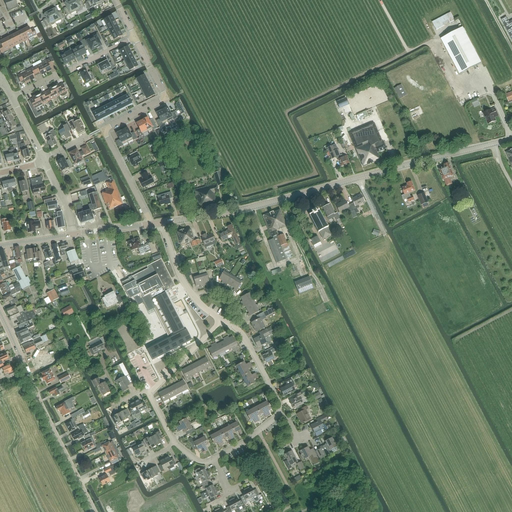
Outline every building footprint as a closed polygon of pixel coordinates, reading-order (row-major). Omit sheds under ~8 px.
[(76,11),(69,0),(67,0),(65,1),(66,2),(64,3),(67,8),(64,10),(67,16),(76,11)] [(69,0),(76,11),(85,7),(82,1),(78,2),(77,0),(69,0)] [(98,4),(96,0),(89,0),(90,1),(86,3),(89,9),(98,4)] [(6,4),(7,9),(8,11),(18,8),(16,1),(6,4)] [(54,8),(49,11),(55,23),(64,18),(61,12),(58,13),(55,9),(54,9),(54,8)] [(55,23),(49,11),(45,13),(45,14),(44,14),(46,19),(43,21),(46,27),(55,23)] [(451,13),(432,23),(436,31),(455,21),(451,13)] [(104,20),(106,25),(114,21),(112,16),(104,20)] [(501,20),(511,40),(511,20),(509,22),(506,17),(501,20)] [(106,25),(109,30),(117,26),(114,21),(106,25)] [(109,30),(111,35),(119,30),(117,26),(109,30)] [(29,27),(24,30),(28,39),(36,35),(33,29),(30,31),(29,27)] [(441,39),(459,75),(481,63),(463,28),(441,39)] [(24,41),(28,39),(24,30),(21,31),(20,30),(18,31),(24,41)] [(119,30),(111,35),(114,40),(122,35),(119,30)] [(19,44),(24,41),(18,31),(16,32),(17,33),(14,35),(19,44)] [(98,32),(90,36),(96,48),(101,45),(98,40),(101,38),(98,32)] [(14,46),(19,44),(14,35),(11,36),(10,35),(9,36),(14,46)] [(7,38),(4,40),(9,49),(14,46),(9,36),(7,37),(7,38)] [(90,36),(83,40),(86,46),(88,45),(91,51),(96,48),(90,36)] [(0,42),(2,45),(0,46),(0,50),(1,53),(9,49),(4,40),(0,41),(0,42)] [(82,45),(77,48),(81,56),(86,53),(83,47),(86,46),(83,40),(80,42),(82,45)] [(120,52),(122,56),(130,52),(128,47),(123,49),(122,47),(114,51),(116,54),(120,52)] [(81,56),(77,48),(72,50),(76,58),(81,56)] [(71,51),(66,54),(70,62),(75,59),(71,51)] [(122,61),(122,62),(133,56),(130,52),(122,56),(120,57),(121,59),(123,58),(124,60),(122,61)] [(70,62),(66,54),(61,56),(65,64),(70,62)] [(122,62),(125,66),(135,61),(133,56),(122,62)] [(50,60),(42,64),(46,73),(51,70),(50,67),(53,65),(51,63),(54,61),(52,57),(49,58),(50,60)] [(104,62),(98,65),(101,72),(107,69),(108,71),(114,68),(111,62),(109,64),(107,61),(104,62)] [(135,61),(125,66),(125,67),(127,65),(130,70),(138,66),(135,61)] [(42,64),(33,68),(36,74),(40,72),(41,75),(46,73),(42,64)] [(33,68),(25,72),(30,81),(35,78),(33,75),(36,74),(33,68)] [(119,75),(116,69),(113,71),(114,73),(108,76),(110,80),(116,77),(119,75)] [(25,83),(30,81),(25,72),(17,76),(20,82),(23,80),(25,83)] [(84,72),(80,75),(85,84),(91,81),(90,79),(93,77),(90,72),(88,73),(87,72),(84,73),(84,72)] [(144,75),(136,79),(139,84),(147,80),(144,75)] [(147,80),(139,84),(141,89),(149,85),(147,80)] [(54,85),(53,86),(58,96),(60,95),(61,96),(61,97),(62,97),(63,96),(65,96),(66,95),(66,94),(67,93),(66,92),(62,84),(59,86),(59,85),(58,85),(57,84),(56,84),(55,84),(55,85),(54,85)] [(149,85),(141,89),(144,94),(152,90),(149,85)] [(402,85),(396,88),(394,89),(400,99),(408,95),(402,85)] [(50,100),(58,96),(53,86),(52,86),(50,87),(49,88),(50,89),(49,90),(49,91),(46,92),(49,98),(50,100)] [(152,90),(144,94),(146,99),(154,95),(152,90)] [(38,93),(37,94),(42,104),(50,100),(49,98),(46,92),(43,94),(42,93),(41,93),(41,92),(39,93),(38,93)] [(34,109),(42,104),(37,94),(35,95),(34,95),(33,96),(33,97),(32,98),(33,99),(30,100),(34,109)] [(127,95),(121,98),(126,107),(132,104),(127,95)] [(121,98),(116,101),(120,110),(126,107),(121,98)] [(348,104),(346,98),(337,102),(339,108),(348,104)] [(116,101),(110,104),(114,112),(120,110),(116,101)] [(110,104),(104,107),(109,115),(114,112),(110,104)] [(104,107),(98,110),(103,118),(109,115),(104,107)] [(167,108),(162,110),(168,122),(173,119),(173,120),(177,118),(174,112),(170,113),(167,108)] [(495,121),(494,118),(498,116),(495,109),(491,111),(491,110),(483,113),(488,124),(495,121)] [(3,110),(0,111),(0,116),(3,123),(12,119),(10,115),(11,115),(9,112),(8,112),(8,111),(5,113),(4,111),(3,110)] [(103,118),(98,110),(93,113),(97,121),(103,118)] [(162,110),(157,113),(160,119),(156,121),(159,127),(163,125),(163,124),(168,122),(162,110)] [(424,129),(429,138),(445,131),(451,144),(464,138),(464,136),(468,134),(457,113),(424,129)] [(147,118),(142,120),(148,132),(153,129),(153,130),(157,128),(153,119),(149,121),(147,118)] [(12,119),(3,123),(6,128),(5,128),(6,131),(7,134),(15,130),(14,127),(16,126),(15,125),(16,125),(14,122),(12,119)] [(74,120),(68,123),(72,131),(76,129),(78,133),(84,130),(82,126),(83,126),(80,120),(75,123),(74,120)] [(148,132),(142,120),(137,123),(140,129),(136,131),(139,137),(143,135),(143,134),(148,132)] [(68,131),(71,129),(67,123),(64,124),(64,126),(62,127),(63,129),(58,131),(61,137),(64,136),(66,139),(71,137),(68,131)] [(359,130),(349,134),(354,145),(360,161),(363,166),(368,164),(371,163),(376,161),(375,160),(379,159),(377,152),(373,143),(380,140),(381,143),(382,142),(374,123),(359,129),(359,130)] [(127,128),(122,131),(128,142),(133,139),(133,141),(137,138),(134,132),(130,134),(127,128)] [(51,136),(45,139),(50,148),(51,147),(51,148),(53,147),(54,146),(57,144),(53,138),(56,136),(53,130),(49,132),(51,136)] [(128,142),(122,131),(117,134),(120,139),(116,141),(119,148),(123,146),(123,145),(128,142)] [(185,138),(188,146),(200,140),(196,133),(185,138)] [(380,140),(373,143),(377,152),(379,151),(379,152),(381,151),(381,150),(386,148),(383,141),(382,142),(381,143),(380,140)] [(21,146),(21,147),(24,159),(25,158),(25,159),(26,160),(28,159),(29,158),(28,158),(30,157),(28,149),(26,150),(25,143),(20,144),(21,146)] [(335,145),(328,148),(327,148),(331,159),(337,157),(340,166),(349,163),(347,156),(343,158),(341,155),(340,155),(335,145)] [(82,151),(78,153),(76,150),(70,154),(75,164),(82,160),(80,157),(85,155),(90,153),(86,146),(81,149),(82,151)] [(12,147),(10,148),(11,150),(13,161),(14,161),(16,162),(18,161),(19,160),(18,153),(15,153),(14,147),(12,147)] [(131,158),(129,159),(130,161),(129,162),(132,166),(133,165),(134,167),(138,165),(137,163),(142,161),(138,154),(136,152),(129,155),(131,158)] [(58,165),(58,166),(59,167),(60,168),(62,171),(63,170),(64,170),(66,169),(67,168),(68,168),(69,169),(72,168),(69,161),(66,162),(63,158),(57,162),(58,165)] [(450,180),(454,179),(453,176),(454,176),(449,163),(444,165),(445,166),(438,169),(443,180),(444,180),(446,186),(452,184),(450,180)] [(143,179),(139,181),(143,188),(154,182),(150,175),(149,176),(147,172),(140,175),(143,179)] [(214,193),(218,192),(217,186),(224,184),(220,172),(219,172),(214,174),(217,184),(194,190),(199,209),(212,206),(212,204),(216,203),(214,193)] [(41,179),(41,177),(30,180),(34,195),(41,194),(45,193),(43,184),(42,184),(42,181),(43,181),(42,179),(41,179)] [(81,181),(83,186),(91,183),(89,178),(81,181)] [(105,192),(101,194),(106,205),(107,205),(108,208),(109,210),(112,208),(122,204),(120,198),(113,180),(110,181),(107,183),(106,183),(108,189),(105,190),(105,192)] [(3,189),(8,188),(8,192),(10,191),(8,181),(2,182),(3,189)] [(25,191),(28,191),(25,181),(19,182),(22,196),(26,195),(25,191)] [(402,196),(404,200),(408,199),(409,202),(414,200),(413,196),(409,198),(408,194),(415,191),(412,182),(407,184),(408,186),(402,188),(405,195),(402,196)] [(90,194),(88,195),(91,204),(89,204),(91,210),(93,210),(93,211),(101,209),(96,193),(93,193),(92,191),(89,192),(90,194)] [(424,191),(418,194),(420,201),(422,205),(429,203),(424,191)] [(169,199),(172,198),(171,192),(157,196),(160,205),(167,203),(167,204),(170,203),(169,199)] [(351,200),(353,203),(351,205),(353,210),(355,214),(359,212),(357,209),(359,207),(358,205),(364,202),(361,195),(351,200)] [(80,198),(72,201),(77,218),(79,217),(81,224),(93,220),(90,211),(84,213),(83,211),(82,211),(81,206),(82,206),(80,198)] [(345,201),(336,206),(339,212),(347,209),(348,212),(349,213),(352,219),(357,217),(355,214),(353,210),(351,205),(348,206),(345,201)] [(329,204),(323,208),(327,217),(328,220),(334,217),(333,215),(334,215),(333,214),(334,213),(329,204)] [(59,207),(49,209),(50,215),(55,214),(58,214),(58,216),(59,218),(56,218),(57,225),(58,225),(59,228),(64,227),(64,223),(64,221),(63,221),(62,213),(60,214),(59,207)] [(276,230),(281,228),(285,227),(283,223),(284,223),(280,210),(263,216),(271,238),(272,237),(273,239),(268,241),(276,264),(286,260),(281,246),(287,244),(283,234),(279,236),(276,230)] [(328,228),(318,210),(315,212),(314,210),(311,212),(312,213),(309,215),(318,233),(319,232),(323,239),(330,235),(327,228),(328,228)] [(47,215),(44,215),(44,219),(46,219),(47,230),(54,229),(53,221),(49,222),(49,219),(47,219),(47,215)] [(1,220),(2,227),(3,227),(4,232),(7,231),(7,232),(10,231),(11,230),(9,222),(6,222),(6,219),(1,220)] [(35,229),(40,228),(39,222),(34,222),(26,223),(28,233),(29,232),(31,233),(33,233),(33,232),(35,232),(35,229)] [(228,230),(218,235),(222,241),(231,237),(232,239),(235,245),(240,243),(237,237),(231,225),(226,227),(228,230)] [(180,245),(187,243),(189,249),(185,251),(186,253),(182,254),(185,262),(194,259),(206,256),(201,244),(199,239),(193,241),(190,229),(186,230),(186,229),(176,231),(180,245)] [(203,238),(202,238),(205,245),(206,248),(216,243),(215,241),(212,234),(207,236),(206,234),(205,234),(204,234),(203,234),(202,235),(202,236),(203,238)] [(311,240),(314,245),(320,242),(317,237),(311,240)] [(131,241),(127,242),(130,251),(137,248),(139,254),(140,255),(151,251),(150,250),(148,244),(140,247),(138,239),(133,240),(131,241)] [(65,255),(63,249),(68,248),(66,243),(58,245),(62,256),(65,255)] [(56,244),(51,245),(54,255),(56,254),(56,257),(59,256),(56,244)] [(43,248),(42,248),(44,255),(45,256),(45,259),(48,258),(52,257),(48,246),(45,247),(45,246),(43,247),(43,248)] [(37,248),(32,249),(33,259),(34,264),(38,263),(38,261),(41,260),(40,251),(38,251),(37,248)] [(28,260),(33,259),(32,249),(26,250),(27,254),(24,255),(25,260),(28,260)] [(0,257),(0,258),(2,262),(1,262),(2,266),(3,267),(5,268),(9,267),(3,250),(0,251),(0,257)] [(66,253),(70,263),(78,260),(74,250),(66,253)] [(211,263),(214,269),(225,264),(222,258),(211,263)] [(124,281),(121,282),(124,289),(126,292),(125,292),(125,294),(127,293),(128,296),(129,298),(129,299),(132,303),(134,302),(135,301),(136,304),(137,306),(143,303),(148,312),(154,309),(155,311),(169,338),(147,350),(152,360),(177,348),(192,340),(179,316),(172,302),(171,300),(167,292),(166,292),(166,291),(170,288),(175,286),(169,276),(161,259),(148,266),(149,268),(148,269),(132,277),(129,278),(124,281)] [(20,266),(19,266),(12,270),(15,276),(16,278),(20,286),(22,289),(30,285),(26,278),(20,266)] [(68,269),(69,273),(72,272),(75,280),(84,277),(81,268),(77,270),(75,266),(68,269)] [(224,271),(219,279),(222,281),(221,283),(224,285),(230,274),(224,271)] [(206,273),(200,275),(203,286),(206,285),(205,283),(209,282),(206,273)] [(227,284),(231,286),(236,278),(230,274),(224,285),(226,286),(227,284)] [(203,286),(200,275),(193,277),(196,286),(200,285),(200,287),(203,286)] [(294,283),(299,295),(314,289),(309,277),(294,283)] [(236,278),(231,286),(234,288),(233,290),(236,292),(242,281),(236,278)] [(10,291),(8,287),(9,287),(8,286),(6,282),(0,285),(0,289),(2,295),(10,291)] [(69,293),(67,288),(64,289),(63,286),(58,288),(59,291),(60,291),(61,296),(69,293)] [(5,295),(2,297),(3,299),(3,300),(4,302),(5,303),(8,301),(9,302),(13,299),(12,296),(21,291),(19,287),(15,289),(10,291),(10,293),(5,295)] [(51,302),(52,302),(55,300),(51,291),(47,293),(48,297),(51,302)] [(119,304),(124,301),(120,294),(115,296),(113,291),(104,296),(104,297),(101,299),(106,308),(118,302),(119,304)] [(241,302),(242,305),(253,299),(249,293),(241,297),(242,301),(241,302)] [(245,306),(247,310),(256,305),(253,299),(242,305),(243,307),(245,306)] [(15,305),(5,309),(9,317),(9,319),(9,320),(11,321),(16,318),(18,321),(20,325),(31,320),(36,317),(34,313),(33,310),(32,311),(31,308),(23,311),(21,306),(16,308),(15,305)] [(256,305),(247,310),(249,313),(247,314),(248,317),(259,311),(256,305)] [(73,312),(70,306),(61,311),(64,317),(73,312)] [(275,313),(272,308),(263,313),(266,317),(275,313)] [(261,321),(265,319),(266,318),(266,317),(263,313),(257,316),(258,319),(251,323),(257,333),(266,329),(261,321)] [(20,332),(16,334),(21,344),(32,339),(31,338),(30,335),(31,335),(30,332),(29,333),(27,329),(33,326),(31,320),(20,325),(17,326),(20,332)] [(259,333),(260,336),(253,339),(257,347),(266,343),(264,338),(273,333),(270,328),(266,330),(266,329),(259,333)] [(228,336),(226,338),(231,348),(237,345),(233,336),(229,338),(228,336)] [(29,342),(23,345),(26,353),(35,349),(33,343),(34,343),(36,347),(43,344),(40,337),(33,340),(33,342),(29,343),(29,342)] [(91,349),(90,350),(93,355),(98,352),(98,351),(104,348),(102,344),(105,343),(102,337),(99,339),(100,340),(90,346),(91,349)] [(224,341),(220,343),(225,351),(231,348),(226,338),(223,339),(224,341)] [(216,343),(213,344),(219,355),(225,351),(220,343),(217,345),(216,343)] [(219,355),(213,344),(211,345),(212,347),(208,349),(212,358),(219,355)] [(262,356),(266,363),(274,359),(269,349),(264,352),(265,354),(262,356)] [(0,367),(3,366),(2,362),(3,361),(8,359),(7,356),(8,356),(6,353),(6,354),(5,353),(0,355),(0,367)] [(39,355),(40,357),(33,359),(34,361),(32,362),(34,366),(33,366),(35,370),(35,369),(36,370),(44,366),(44,368),(52,364),(50,359),(48,360),(45,353),(39,355)] [(206,358),(200,361),(204,369),(210,366),(206,358)] [(200,361),(194,364),(198,373),(204,369),(200,361)] [(236,366),(239,371),(251,365),(249,362),(245,365),(244,362),(236,366)] [(194,364),(188,367),(192,376),(198,373),(194,364)] [(0,372),(3,371),(5,374),(8,372),(9,375),(13,373),(9,365),(0,369),(0,372)] [(239,371),(242,376),(249,372),(248,369),(252,367),(251,365),(239,371)] [(192,376),(188,367),(181,370),(186,379),(192,376)] [(41,377),(40,378),(41,380),(42,380),(43,381),(44,380),(47,384),(53,381),(55,380),(50,369),(42,373),(43,375),(40,377),(41,377)] [(242,376),(245,382),(256,375),(255,373),(251,375),(249,372),(242,376)] [(69,378),(67,373),(58,378),(60,383),(69,378)] [(256,375),(245,382),(247,387),(255,383),(253,380),(258,378),(256,375)] [(116,381),(118,384),(119,384),(123,392),(128,389),(127,386),(130,385),(125,376),(116,381)] [(92,381),(95,387),(98,386),(103,395),(110,392),(105,382),(101,384),(98,378),(92,381)] [(287,385),(280,389),(284,396),(294,391),(292,385),(294,384),(291,379),(285,382),(287,385)] [(177,384),(182,392),(188,389),(183,381),(177,384)] [(171,387),(175,396),(182,392),(177,384),(171,387)] [(63,390),(62,387),(57,389),(56,387),(48,391),(50,395),(52,394),(53,396),(54,395),(55,396),(59,394),(58,392),(63,390)] [(165,390),(169,399),(175,396),(171,387),(165,390)] [(159,393),(162,400),(163,402),(169,399),(165,390),(159,393)] [(297,397),(289,401),(293,408),(303,403),(300,399),(303,397),(300,392),(295,394),(297,397)] [(320,392),(313,396),(316,400),(322,397),(320,392)] [(71,402),(69,399),(64,402),(64,403),(56,407),(57,407),(56,409),(57,411),(58,411),(59,411),(60,411),(63,416),(70,413),(68,410),(74,407),(71,402)] [(139,400),(134,402),(139,411),(140,413),(147,409),(146,407),(143,401),(141,403),(139,400)] [(131,408),(129,409),(132,415),(132,416),(136,415),(140,413),(139,411),(134,402),(130,405),(131,408)] [(267,402),(261,404),(267,416),(270,415),(267,411),(270,409),(267,402)] [(261,404),(256,407),(260,415),(263,413),(265,417),(267,416),(261,404)] [(299,417),(298,418),(301,424),(310,419),(308,415),(305,410),(308,409),(306,406),(301,409),(302,411),(297,414),(299,417)] [(256,407),(250,410),(257,422),(259,421),(257,416),(260,415),(256,407)] [(121,410),(118,411),(123,421),(128,418),(127,417),(130,415),(127,409),(122,412),(121,410)] [(257,422),(250,410),(245,413),(249,420),(252,419),(254,423),(257,422)] [(81,414),(84,420),(91,416),(88,411),(81,414)] [(118,424),(123,421),(118,411),(115,413),(116,415),(111,417),(114,424),(117,422),(118,424)] [(317,422),(311,425),(315,433),(316,436),(322,433),(321,433),(325,431),(326,430),(326,429),(326,428),(326,427),(324,423),(321,424),(320,422),(327,419),(324,415),(316,420),(317,422)] [(71,421),(65,424),(69,432),(76,428),(77,426),(74,422),(77,421),(75,417),(72,419),(70,420),(71,421)] [(175,428),(177,430),(189,424),(186,418),(178,422),(180,425),(175,428)] [(236,423),(231,425),(235,433),(238,431),(240,435),(242,434),(236,423)] [(189,424),(177,430),(178,432),(183,430),(184,433),(186,432),(187,435),(195,431),(193,428),(191,429),(189,424)] [(231,425),(226,428),(232,440),(234,439),(232,434),(235,433),(231,425)] [(83,438),(83,437),(84,436),(83,434),(88,432),(87,431),(85,427),(82,428),(79,429),(80,431),(71,435),(74,440),(77,438),(78,440),(83,438)] [(226,428),(220,431),(224,438),(227,437),(229,441),(232,440),(226,428)] [(220,431),(215,433),(221,445),(224,444),(221,440),(224,438),(220,431)] [(152,437),(157,446),(162,443),(160,439),(162,438),(159,432),(156,433),(157,434),(152,437)] [(221,445),(215,433),(210,436),(214,444),(217,442),(219,446),(221,445)] [(147,438),(144,439),(147,445),(148,446),(150,445),(152,448),(157,446),(152,437),(151,434),(146,437),(147,438)] [(199,440),(205,452),(207,450),(205,446),(208,444),(204,437),(199,440)] [(318,448),(319,449),(315,451),(319,459),(329,454),(328,451),(336,446),(332,438),(325,441),(326,444),(318,448)] [(91,448),(95,446),(95,445),(93,442),(91,443),(90,439),(81,443),(81,444),(82,446),(83,446),(85,451),(88,450),(91,449),(91,448)] [(193,441),(190,443),(194,450),(197,449),(197,450),(200,448),(203,453),(205,452),(199,440),(193,442),(193,441)] [(141,454),(146,451),(144,448),(147,447),(143,441),(141,443),(141,444),(137,446),(141,454)] [(102,446),(105,453),(105,454),(117,449),(116,447),(115,447),(112,442),(109,443),(109,442),(107,443),(104,445),(102,446)] [(131,447),(126,450),(129,456),(134,454),(136,456),(141,454),(137,446),(132,449),(131,447)] [(305,448),(300,451),(302,455),(300,455),(303,459),(305,458),(308,457),(309,456),(310,459),(312,458),(315,464),(319,462),(312,449),(310,451),(308,447),(305,449),(305,448)] [(105,454),(106,456),(107,456),(110,462),(111,461),(113,464),(118,461),(118,460),(121,458),(117,450),(117,449),(105,454)] [(287,461),(284,462),(288,469),(291,468),(290,465),(297,461),(292,451),(284,455),(287,461)] [(169,457),(164,459),(168,467),(169,470),(174,467),(174,466),(176,464),(173,458),(170,460),(169,457)] [(163,469),(168,467),(164,459),(159,462),(161,465),(158,466),(161,472),(164,471),(163,469)] [(106,475),(99,478),(102,486),(107,483),(109,482),(110,482),(107,477),(118,472),(117,471),(116,471),(113,466),(104,470),(105,473),(106,475)] [(147,468),(148,469),(153,478),(158,475),(157,473),(160,472),(156,466),(151,469),(150,466),(147,468)] [(141,474),(144,480),(146,479),(147,481),(153,478),(148,469),(147,468),(145,469),(146,471),(141,474)] [(195,474),(196,477),(194,478),(195,480),(209,473),(208,471),(206,472),(204,469),(201,470),(200,468),(194,471),(195,474)] [(200,480),(202,483),(201,484),(202,487),(208,483),(207,481),(210,479),(208,477),(210,476),(209,473),(195,480),(196,482),(200,480)] [(202,497),(217,489),(216,486),(214,487),(212,485),(210,486),(208,483),(202,487),(204,489),(205,489),(206,491),(202,494),(201,494),(202,497)] [(248,488),(246,489),(253,502),(255,501),(256,501),(258,501),(258,499),(257,497),(259,496),(256,489),(253,491),(252,488),(249,489),(248,488)] [(203,499),(205,498),(209,496),(210,499),(209,499),(211,502),(217,499),(215,496),(218,495),(216,492),(218,491),(217,489),(202,497),(203,499)] [(243,496),(240,497),(241,500),(244,505),(249,502),(250,503),(253,502),(246,489),(243,490),(244,492),(241,493),(243,496)] [(120,490),(110,495),(111,498),(110,499),(113,505),(126,499),(122,493),(121,493),(120,490)] [(233,498),(231,499),(237,511),(239,511),(240,511),(238,508),(241,506),(242,509),(245,508),(244,505),(241,500),(239,501),(237,499),(234,500),(233,498)] [(227,510),(227,511),(231,511),(234,510),(234,511),(237,511),(231,499),(229,501),(230,503),(227,504),(228,507),(226,508),(227,510)]
